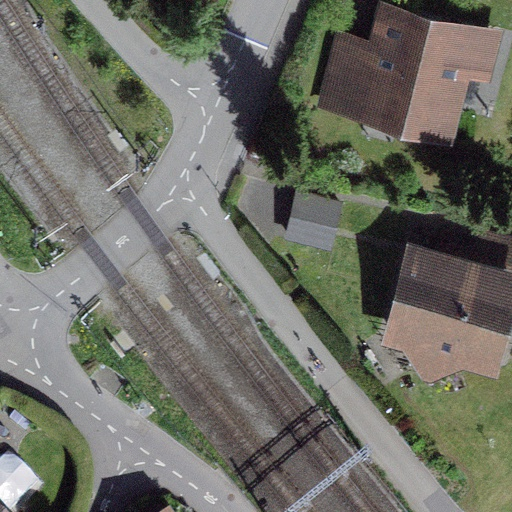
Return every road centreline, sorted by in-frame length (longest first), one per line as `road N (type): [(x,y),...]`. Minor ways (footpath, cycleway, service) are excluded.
road 1 (residential): [(185,176),(225,240),(448,511)]
road 2 (residential): [(185,176),(103,259),(6,327)]
road 3 (residential): [(263,0),(185,176)]
road 4 (residential): [(6,327),(131,426)]
road 5 (residential): [(131,426),(237,511)]
